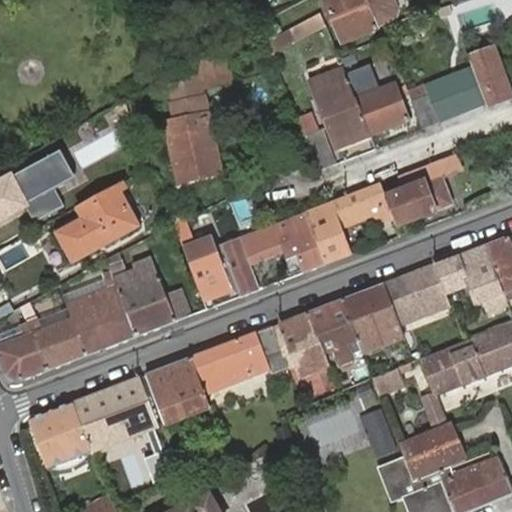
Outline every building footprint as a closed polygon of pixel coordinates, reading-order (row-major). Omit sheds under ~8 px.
[(324,0),(343,43),(378,29),(378,28),(399,19),(400,10),(395,0),(324,0)] [(319,13),(292,26),(298,39),(325,27),(319,13)] [(511,95),(493,47),(469,56),(474,69),(487,104),(489,108),(511,99),(511,95)] [(177,121),(167,122),(181,183),(222,174),(209,114),(206,98),(204,88),(232,82),(227,56),(200,61),(204,76),(168,84),(173,105),(177,121)] [(357,99),(381,90),(371,65),(346,74),(348,82),(356,100),(357,99)] [(441,122),(487,104),(474,69),(426,88),(430,96),(441,122)] [(346,74),(344,70),(312,83),(337,149),(371,136),(357,99),(356,100),(348,82),(346,74)] [(357,99),(371,136),(410,121),(396,85),(375,93),(357,99)] [(410,95),(413,102),(430,96),(426,88),(410,95)] [(413,102),(423,129),(441,122),(430,96),(413,102)] [(141,97),(130,101),(140,131),(151,127),(141,97)] [(140,131),(130,101),(119,107),(132,134),(140,131)] [(323,130),(307,137),(321,170),(332,165),(337,163),(323,130)] [(0,219),(70,182),(56,155),(0,185),(0,219)] [(457,155),(436,163),(423,168),(422,169),(401,177),(406,191),(388,198),(394,213),(399,226),(455,206),(444,178),(463,172),(462,169),(457,155)] [(383,183),(378,185),(385,205),(375,209),(379,219),(394,213),(388,198),(383,183)] [(123,184),(79,208),(86,221),(61,235),(75,262),(138,227),(120,193),(127,190),(123,184)] [(333,203),(307,213),(310,221),(326,265),(342,259),(351,256),(339,223),(375,209),(385,205),(378,185),(333,203)] [(298,257),(304,273),(326,265),(310,221),(307,213),(297,216),(259,231),(257,232),(241,238),(251,266),(284,253),(288,261),(298,257)] [(190,217),(175,224),(205,301),(234,290),(221,256),(226,255),(242,297),(261,290),(251,266),(241,238),(217,247),(215,239),(197,246),(190,227),(193,226),(190,217)] [(236,226),(241,238),(257,232),(252,220),(236,226)] [(511,247),(508,238),(488,246),(509,302),(511,300),(511,247)] [(488,246),(436,266),(445,289),(469,279),(478,303),(486,301),(490,313),(510,305),(509,302),(488,246)] [(124,268),(119,254),(108,261),(112,272),(124,268)] [(136,271),(115,279),(138,337),(192,316),(183,291),(168,296),(153,259),(134,267),(136,271)] [(436,266),(385,285),(390,296),(398,319),(401,325),(452,306),(445,289),(436,266)] [(115,279),(112,272),(104,275),(106,279),(110,289),(69,305),(70,308),(74,319),(89,356),(113,346),(138,337),(115,279)] [(65,296),(69,305),(110,289),(106,279),(65,296)] [(359,341),(365,354),(406,338),(401,325),(398,319),(390,296),(385,285),(343,301),(359,341)] [(343,301),(310,314),(326,353),(335,350),(340,365),(357,359),(351,344),(359,341),(343,301)] [(70,308),(38,321),(43,332),(74,319),(70,308)] [(310,314),(279,325),(297,369),(327,357),(326,353),(310,314)] [(37,318),(27,322),(28,323),(48,371),(89,356),(74,319),(43,332),(38,321),(37,318)] [(511,322),(465,341),(436,353),(420,360),(434,394),(436,399),(438,398),(464,387),(487,378),(486,377),(511,366),(511,322)] [(0,347),(0,361),(7,376),(19,382),(48,371),(28,323),(22,326),(26,336),(0,347)] [(0,335),(0,347),(26,336),(22,326),(0,335)] [(275,327),(192,359),(206,396),(271,368),(273,373),(289,367),(275,327)] [(327,357),(297,369),(300,377),(331,365),(327,357)] [(192,359),(147,376),(166,427),(211,409),(206,396),(192,359)] [(373,379),(374,380),(380,396),(394,390),(404,386),(397,369),(387,373),(374,378),(373,379)] [(74,404),(93,453),(96,460),(102,457),(100,451),(161,428),(142,378),(74,404)] [(322,399),(341,391),(338,383),(318,391),(322,399)] [(370,386),(357,391),(361,399),(373,394),(370,386)] [(436,431),(449,425),(438,398),(436,399),(434,394),(423,399),(436,431)] [(74,404),(30,420),(49,470),(93,453),(74,404)] [(383,410),(367,417),(383,456),(399,449),(383,410)] [(367,417),(361,419),(377,458),(383,456),(367,417)] [(400,444),(405,457),(415,482),(467,461),(452,425),(449,425),(436,431),(400,444)] [(469,511),(511,495),(511,488),(500,459),(455,476),(452,468),(415,483),(415,482),(405,457),(382,466),(397,502),(409,497),(415,511),(469,511)] [(220,511),(212,496),(183,511),(179,511),(174,502),(154,511),(220,511)] [(84,511),(118,511),(112,497),(98,504),(84,511)]
